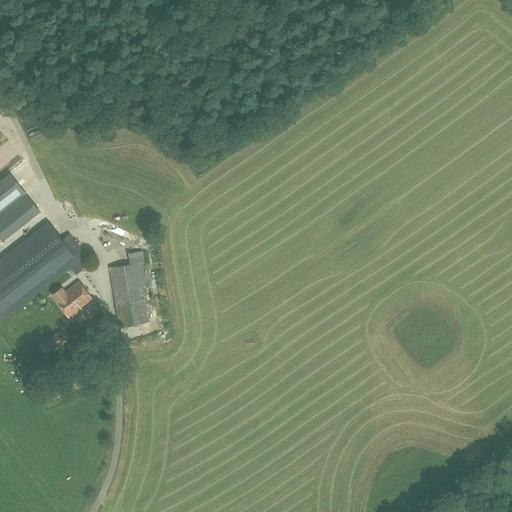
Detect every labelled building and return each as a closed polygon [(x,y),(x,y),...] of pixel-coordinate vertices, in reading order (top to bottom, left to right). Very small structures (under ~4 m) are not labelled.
[(11,174),(0,183),(0,210),(25,192),(11,174)] [(25,192),(0,210),(0,236),(3,240),(40,211),(25,192)] [(40,211),(3,240),(12,252),(20,246),(49,222),(40,211)] [(86,254),(69,233),(62,238),(49,222),(20,246),(6,257),(35,295),(86,254)] [(131,265),(110,267),(116,307),(146,302),(143,285),(146,285),(143,263),(145,262),(143,251),(129,253),(131,265)] [(6,257),(0,261),(0,323),(35,295),(6,257)] [(67,289),(82,309),(82,308),(81,307),(93,298),(79,280),(67,289)] [(82,309),(67,289),(65,291),(62,287),(52,295),(57,301),(56,301),(69,318),(82,309)] [(146,302),(116,307),(120,327),(149,321),(146,302)] [(54,349),(54,350),(69,340),(63,330),(48,341),(54,349)] [(43,403),(92,382),(86,367),(73,372),(74,375),(65,379),(65,378),(38,390),(43,403)]
